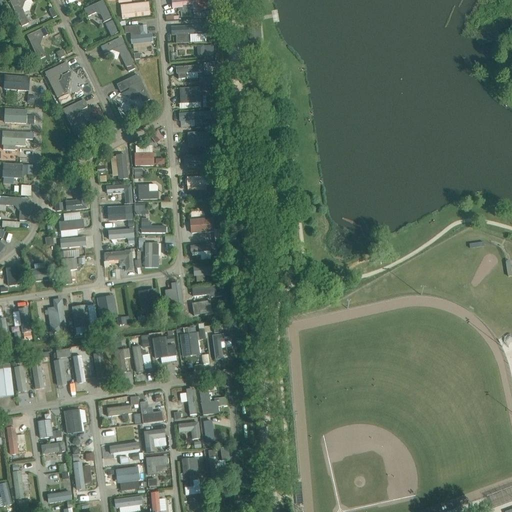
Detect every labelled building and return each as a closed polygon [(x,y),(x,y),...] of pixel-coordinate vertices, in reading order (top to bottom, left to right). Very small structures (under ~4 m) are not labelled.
[(11,0),(10,1),(22,27),(29,23),(22,9),(24,2),(29,0),(11,0)] [(205,10),(204,0),(187,0),(172,1),(172,5),(173,9),(180,9),(182,8),(182,11),(193,10),(193,12),(200,12),(200,10),(205,10)] [(88,17),(96,13),(101,15),(104,22),(111,19),(103,2),(84,10),(88,17)] [(139,10),(139,5),(122,7),(123,13),(121,13),(121,16),(122,19),(149,16),(148,9),(139,10)] [(254,11),(247,12),(249,33),(256,32),(254,11)] [(118,33),(113,21),(105,25),(111,37),(118,33)] [(139,26),(124,28),(125,34),(131,34),(131,36),(132,41),(132,45),(152,42),(151,35),(147,35),(146,26),(139,27),(139,26)] [(206,26),(172,28),(172,37),(175,36),(176,45),(188,45),(188,36),(205,35),(206,35),(206,26)] [(45,58),(39,46),(43,38),(48,35),(45,28),(27,36),(38,61),(45,58)] [(121,39),(101,48),(104,54),(113,51),(119,53),(126,67),(133,64),(121,39)] [(214,55),(213,46),(203,47),(204,56),(214,55)] [(197,60),(197,51),(182,50),(182,59),(197,60)] [(63,53),(57,55),(60,61),(66,58),(63,53)] [(64,95),(57,81),(60,75),(69,70),(66,64),(45,74),(57,98),(64,95)] [(211,64),(204,64),(205,76),(212,76),(211,64)] [(185,79),(185,74),(188,74),(197,73),(202,73),(202,66),(176,68),(177,71),(177,74),(178,74),(178,80),(185,79)] [(138,76),(117,86),(120,92),(130,88),(136,90),(143,103),(149,100),(138,76)] [(4,90),(28,92),(29,78),(5,77),(4,90)] [(210,78),(201,78),(202,87),(210,87),(210,85),(210,78)] [(180,90),(181,104),(201,103),(200,88),(180,90)] [(84,101),(63,111),(75,135),(82,132),(75,118),(77,112),(87,107),(84,101)] [(152,104),(147,106),(150,113),(155,110),(152,104)] [(6,110),(5,123),(26,124),(26,111),(6,110)] [(201,113),(180,115),(180,122),(194,121),(195,127),(201,126),(201,121),(202,121),(210,120),(211,127),(213,127),(214,129),(221,128),(220,112),(201,113)] [(163,138),(157,131),(150,137),(156,144),(163,138)] [(3,132),(3,146),(3,150),(15,151),(15,146),(25,147),(25,140),(32,141),(33,134),(25,133),(3,132)] [(189,148),(209,147),(208,133),(188,134),(189,148)] [(82,134),(75,137),(79,144),(85,141),(82,134)] [(135,154),(135,167),(153,166),(152,154),(135,154)] [(119,180),(127,179),(125,155),(117,156),(119,180)] [(210,164),(210,156),(186,157),(186,165),(210,164)] [(3,178),(21,179),(22,166),(4,165),(3,178)] [(23,166),(23,173),(31,174),(32,166),(23,166)] [(214,178),(187,178),(187,186),(214,186),(214,178)] [(23,195),(31,195),(32,185),(23,185),(23,195)] [(132,204),(130,186),(107,187),(107,190),(107,195),(125,193),(125,204),(132,204)] [(149,193),(148,186),(138,187),(138,191),(138,194),(139,202),(158,200),(158,192),(149,193)] [(77,202),(66,203),(67,211),(86,209),(84,193),(76,194),(77,202)] [(28,200),(0,198),(0,205),(15,206),(20,212),(19,221),(27,221),(28,200)] [(208,199),(204,203),(209,209),(213,205),(208,199)] [(125,208),(108,209),(108,215),(116,215),(116,221),(126,221),(125,208)] [(80,221),(80,216),(63,218),(64,223),(59,223),(60,232),(84,229),(83,221),(80,221)] [(213,219),(191,221),(192,234),(214,232),(213,219)] [(166,234),(166,227),(152,227),(152,224),(149,224),(149,220),(141,220),(141,221),(141,227),(141,234),(166,234)] [(133,230),(109,232),(109,240),(133,238),(133,230)] [(85,239),(61,241),(61,249),(85,247),(85,239)] [(144,249),(144,269),(152,269),(152,256),(158,256),(158,244),(144,244),(144,249)] [(211,244),(191,246),(192,254),(212,252),(211,244)] [(126,272),(133,272),(131,251),(124,251),(124,253),(105,254),(105,262),(125,260),(126,272)] [(31,256),(22,257),(24,265),(32,263),(31,256)] [(75,259),(61,261),(64,286),(72,285),(70,271),(77,270),(75,259)] [(218,274),(218,266),(194,269),(194,277),(218,274)] [(30,271),(32,283),(54,281),(52,268),(30,271)] [(8,286),(23,285),(21,269),(6,270),(8,286)] [(176,310),(182,309),(182,308),(179,284),(175,285),(172,285),(173,290),(168,291),(167,292),(169,310),(176,309),(176,310)] [(226,287),(192,290),(192,297),(209,296),(211,298),(222,297),(223,306),(228,306),(226,287)] [(140,299),(143,313),(151,312),(150,308),(158,307),(155,293),(147,294),(148,298),(140,299)] [(51,333),(66,330),(61,301),(54,302),(55,309),(57,318),(49,319),(50,323),(51,333)] [(98,302),(100,316),(108,315),(109,318),(117,317),(114,303),(106,305),(106,301),(98,302)] [(80,307),(73,308),(73,311),(74,321),(75,328),(89,326),(89,323),(88,315),(87,306),(80,307)] [(27,309),(19,310),(22,334),(30,332),(27,309)] [(197,310),(187,311),(188,319),(198,318),(197,310)] [(185,336),(180,337),(182,351),(198,348),(196,335),(195,328),(184,330),(185,336)] [(215,360),(223,359),(221,343),(230,342),(229,334),(212,336),(212,340),(215,360)] [(174,346),(166,347),(165,338),(153,340),(156,359),(161,358),(160,355),(175,353),(174,346)] [(132,348),(136,373),(144,371),(141,356),(145,355),(145,351),(141,352),(140,347),(132,348)] [(130,358),(128,350),(114,352),(118,374),(126,373),(124,359),(130,358)] [(97,379),(105,378),(102,354),(94,356),(97,379)] [(73,358),(77,383),(85,382),(81,357),(73,358)] [(54,362),(58,386),(66,385),(62,361),(54,362)] [(0,395),(12,394),(9,363),(0,363),(0,395)] [(32,365),(36,390),(44,389),(40,363),(32,365)] [(14,369),(19,393),(26,392),(22,368),(14,369)] [(210,402),(208,388),(204,389),(199,390),(202,406),(201,406),(203,416),(219,414),(218,407),(219,407),(218,401),(210,402)] [(188,391),(186,391),(190,416),(192,416),(199,414),(195,390),(188,391)] [(140,396),(132,397),(132,405),(141,405),(140,396)] [(107,409),(108,417),(122,415),(123,422),(128,421),(128,415),(132,414),(131,406),(107,409)] [(67,435),(81,433),(78,410),(64,412),(67,435)] [(143,425),(163,422),(162,413),(142,416),(142,419),(142,421),(143,425)] [(38,422),(40,439),(52,437),(50,421),(38,422)] [(211,422),(203,423),(206,444),(214,443),(211,422)] [(200,439),(198,423),(179,426),(180,433),(191,432),(192,440),(200,439)] [(15,428),(7,429),(10,455),(18,454),(15,428)] [(163,431),(144,433),(146,448),(146,453),(154,452),(153,448),(152,439),(164,438),(163,431)] [(141,449),(139,442),(110,447),(111,455),(141,449)] [(64,443),(41,446),(42,455),(57,453),(58,456),(62,456),(62,453),(65,452),(64,443)] [(166,457),(146,459),(148,476),(156,475),(155,467),(167,465),(166,457)] [(212,483),(220,482),(217,458),(209,459),(210,463),(212,483)] [(199,480),(196,459),(182,461),(185,489),(193,488),(192,481),(199,480)] [(77,489),(85,488),(81,463),(73,464),(77,489)] [(137,468),(117,471),(118,484),(132,482),(133,490),(139,490),(138,481),(139,481),(139,477),(137,468)] [(12,473),(16,499),(24,498),(21,472),(12,473)] [(0,485),(0,492),(4,507),(11,505),(6,484),(0,485)] [(49,504),(71,500),(70,492),(58,494),(48,496),(48,499),(49,500),(49,504)] [(160,511),(159,493),(151,494),(152,511),(160,511)] [(141,497),(115,501),(116,509),(142,505),(141,497)]
